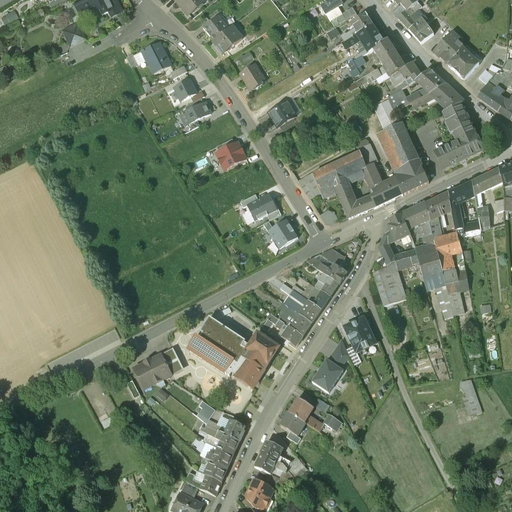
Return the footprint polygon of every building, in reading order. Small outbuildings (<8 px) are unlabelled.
[(111,19),(120,13),(114,1),(107,4),(105,0),(89,0),(90,0),(72,9),(77,19),(87,15),(100,13),(101,17),(108,14),(111,19)] [(178,0),(175,3),(188,17),(205,3),(202,0),(178,0)] [(324,0),(327,4),(321,8),(325,15),(331,12),(337,8),(342,5),(339,2),(341,0),(324,0)] [(418,2),(416,0),(392,0),(396,4),(399,3),(408,13),(417,4),(418,2)] [(406,14),(398,20),(409,31),(416,26),(415,24),(411,18),(415,14),(421,10),(417,4),(408,13),(406,14)] [(342,15),(337,8),(331,12),(332,14),(334,19),(342,15)] [(353,8),(342,15),(346,21),(348,20),(357,15),(353,8)] [(357,15),(348,20),(351,24),(366,15),(363,11),(357,15)] [(334,19),(332,14),(320,20),(326,32),(338,25),(334,19)] [(415,14),(411,18),(415,24),(420,20),(415,14)] [(342,15),(334,19),(338,25),(338,26),(346,21),(342,15)] [(366,15),(351,24),(356,31),(346,37),(345,36),(341,38),(345,44),(357,35),(372,26),(366,15)] [(229,32),(218,18),(203,30),(214,44),(229,32)] [(84,41),(77,26),(63,34),(70,48),(84,41)] [(372,26),(357,35),(361,41),(367,51),(363,54),(364,56),(373,50),(384,44),(372,26)] [(428,40),(416,26),(409,31),(421,45),(428,40)] [(335,28),(326,34),(331,42),(340,36),(335,28)] [(214,44),(213,45),(222,56),(226,52),(229,50),(230,52),(242,42),(242,41),(232,29),(229,32),(214,44)] [(345,44),(332,52),(336,58),(341,54),(361,41),(357,35),(345,44)] [(452,35),(434,54),(447,67),(462,52),(455,46),(459,42),(452,35)] [(242,42),(230,52),(229,50),(226,52),(231,59),(250,47),(244,39),(242,41),(242,42)] [(384,44),(373,50),(376,55),(374,57),(378,64),(381,63),(384,68),(399,58),(388,41),(384,44)] [(170,68),(158,45),(141,54),(142,55),(143,55),(147,63),(146,63),(153,77),(170,68)] [(473,60),(462,51),(462,52),(447,67),(463,82),(478,66),(478,65),(482,61),(476,56),(473,60)] [(252,53),(244,59),(250,67),(258,61),(252,53)] [(133,56),(126,59),(132,70),(138,67),(133,58),(134,57),(133,56)] [(354,56),(340,65),(343,69),(357,61),(355,58),(354,56)] [(343,69),(341,70),(344,76),(349,73),(353,79),(359,75),(356,69),(366,63),(361,58),(343,69)] [(399,58),(384,68),(387,73),(390,79),(405,69),(401,62),(399,58)] [(408,58),(401,62),(405,69),(412,64),(408,58)] [(511,63),(506,62),(498,76),(511,79),(511,63)] [(421,78),(412,64),(405,69),(394,76),(390,79),(396,89),(410,78),(413,83),(415,82),(421,78)] [(254,68),(240,77),(251,94),(265,85),(254,68)] [(364,79),(355,84),(357,88),(367,82),(368,85),(387,73),(384,68),(376,72),(364,79)] [(372,68),(363,77),(364,79),(376,72),(372,68)] [(493,78),(480,68),(474,76),(487,86),(488,85),(490,81),(491,82),(493,78)] [(183,69),(170,75),(173,81),(186,75),(183,69)] [(421,78),(415,82),(425,91),(422,91),(419,93),(422,99),(431,94),(445,86),(429,72),(421,78)] [(175,90),(181,103),(196,96),(189,82),(175,90)] [(496,91),(488,85),(487,86),(477,99),(498,114),(504,105),(492,97),(496,91)] [(445,86),(431,94),(434,97),(444,108),(447,112),(461,105),(463,104),(445,86)] [(391,96),(387,98),(396,113),(414,103),(422,99),(419,93),(409,99),(410,100),(407,102),(401,91),(397,93),(391,96)] [(191,99),(194,104),(204,99),(202,94),(191,99)] [(422,99),(414,103),(418,109),(430,101),(434,97),(431,94),(422,99)] [(185,109),(188,114),(204,106),(201,101),(185,109)] [(286,103),(268,115),(277,130),(280,128),(292,121),(296,119),(286,103)] [(511,104),(509,109),(504,105),(498,114),(511,122),(511,119),(511,104)] [(211,116),(206,105),(204,106),(188,114),(180,118),(186,128),(189,126),(192,132),(200,128),(197,123),(211,116)] [(447,112),(444,113),(448,121),(447,121),(454,137),(455,137),(458,143),(435,154),(443,171),(451,167),(450,165),(456,163),(457,165),(461,163),(461,164),(466,162),(465,161),(483,153),(478,141),(475,143),(473,137),(475,136),(469,123),(470,123),(467,118),(461,105),(447,112)] [(438,109),(428,116),(429,119),(444,113),(447,112),(444,108),(439,111),(438,109)] [(353,118),(342,125),(351,140),(362,134),(353,118)] [(409,128),(405,118),(399,121),(401,125),(404,131),(409,128)] [(292,121),(280,128),(285,135),(296,128),(292,121)] [(404,131),(401,125),(383,133),(400,170),(418,161),(404,131)] [(216,149),(219,154),(235,146),(232,141),(216,149)] [(219,154),(216,156),(224,172),(246,161),(238,145),(235,146),(219,154)] [(377,164),(368,146),(356,152),(357,154),(366,170),(372,167),(377,164)] [(329,169),(327,170),(333,185),(344,180),(361,172),(366,170),(357,154),(329,169)] [(418,161),(400,170),(403,175),(400,176),(401,179),(421,169),(418,161)] [(511,165),(499,170),(501,182),(502,182),(502,185),(503,189),(511,187),(511,165)] [(366,170),(361,172),(364,180),(375,175),(372,167),(366,170)] [(401,179),(395,182),(402,197),(428,184),(421,169),(401,179)] [(333,185),(327,170),(312,177),(321,196),(335,190),(333,185)] [(499,170),(482,178),(486,193),(502,185),(502,182),(501,182),(499,170)] [(395,182),(382,188),(375,175),(364,180),(372,197),(369,200),(374,210),(402,197),(395,182)] [(312,177),(298,183),(309,201),(321,196),(312,177)] [(482,178),(472,183),(474,198),(478,219),(488,217),(487,208),(483,209),(480,195),(486,193),(482,178)] [(354,204),(344,180),(333,185),(335,190),(348,221),(374,210),(369,200),(357,205),(354,204)] [(472,183),(463,187),(466,202),(474,198),(472,183)] [(463,187),(448,195),(451,213),(454,228),(456,232),(463,231),(462,228),(457,206),(466,202),(463,187)] [(448,195),(426,205),(430,221),(429,222),(431,231),(439,229),(437,219),(444,217),(443,215),(451,213),(448,195)] [(246,208),(258,202),(255,196),(240,204),(243,210),(247,208),(246,208)] [(258,202),(246,208),(247,208),(255,224),(267,218),(270,223),(281,217),(273,200),(271,201),(269,196),(258,202)] [(511,213),(511,199),(503,200),(503,201),(504,212),(504,213),(511,213)] [(503,201),(495,203),(497,215),(504,212),(503,201)] [(426,205),(401,217),(408,231),(424,223),(426,226),(422,227),(424,233),(431,231),(429,222),(430,221),(426,205)] [(333,215),(328,213),(319,217),(324,226),(329,228),(337,224),(333,215)] [(401,217),(389,222),(391,227),(387,229),(389,233),(384,236),(381,243),(387,247),(400,241),(402,245),(405,246),(412,243),(409,234),(408,231),(401,217)] [(488,217),(478,219),(478,224),(479,225),(489,224),(488,217)] [(273,230),(268,233),(279,252),(298,240),(286,222),(273,230)] [(268,233),(273,230),(269,223),(263,226),(268,233)] [(478,224),(462,228),(463,231),(456,232),(457,236),(458,240),(480,236),(480,233),(479,225),(478,224)] [(489,224),(479,225),(480,233),(490,230),(489,224)] [(444,239),(441,239),(439,229),(431,231),(435,245),(442,273),(451,271),(453,268),(449,256),(462,253),(458,240),(457,236),(444,240),(444,239)] [(431,231),(424,233),(427,248),(435,245),(431,231)] [(387,247),(381,243),(379,250),(382,259),(385,266),(394,263),(393,258),(389,251),(389,252),(387,247)] [(427,248),(423,249),(426,260),(432,276),(423,280),(427,294),(445,286),(443,280),(442,273),(435,245),(427,248)] [(416,252),(415,252),(418,263),(426,260),(423,249),(416,252)] [(412,253),(408,254),(412,267),(419,265),(418,263),(415,252),(412,253)] [(408,254),(393,258),(394,263),(385,266),(386,268),(395,266),(397,272),(412,267),(408,254)] [(385,266),(382,259),(376,261),(380,271),(386,268),(385,266)] [(347,275),(335,266),(332,270),(328,270),(314,260),(307,263),(324,276),(339,286),(344,279),(347,275)] [(426,260),(418,263),(419,265),(423,280),(432,276),(426,260)] [(395,266),(386,268),(388,275),(397,272),(395,266)] [(380,271),(372,275),(382,308),(397,304),(388,275),(386,268),(380,271)] [(466,275),(443,280),(445,286),(448,296),(469,291),(466,275)] [(323,289),(321,293),(330,299),(339,286),(324,276),(321,280),(327,284),(323,289)] [(292,292),(283,285),(280,290),(289,297),(292,292)] [(301,297),(294,293),(291,297),(298,301),(301,297)] [(315,302),(313,306),(321,312),(330,299),(321,293),(318,297),(315,302)] [(303,312),(299,317),(312,326),(321,312),(313,306),(309,303),(303,312)] [(493,305),(482,307),(484,315),(494,313),(493,305)] [(303,312),(294,306),(291,311),(295,314),(299,317),(303,312)] [(299,317),(295,314),(291,319),(296,322),(299,317)] [(312,326),(299,317),(296,322),(290,330),(303,339),(312,326)] [(364,318),(344,327),(356,355),(376,346),(364,318)] [(245,344),(246,342),(209,319),(200,333),(202,335),(199,339),(196,338),(188,351),(224,374),(230,377),(232,374),(236,377),(235,378),(252,389),(260,377),(262,378),(265,373),(263,372),(278,349),(257,335),(247,352),(246,351),(248,347),(245,344)] [(289,324),(283,319),(281,323),(288,328),(290,325),(289,324)] [(281,323),(277,320),(273,326),(281,331),(282,330),(285,332),(288,328),(281,323)] [(290,330),(288,328),(285,332),(281,339),(285,342),(284,344),(288,347),(290,345),(296,350),(303,339),(290,330)] [(341,342),(328,362),(340,371),(349,357),(341,342)] [(151,361),(150,360),(147,361),(143,363),(144,365),(134,370),(134,372),(144,390),(154,385),(154,386),(161,382),(171,377),(171,376),(182,370),(173,352),(167,354),(162,357),(161,356),(156,359),(151,361)] [(326,361),(312,383),(328,395),(343,373),(340,371),(328,362),(326,361)] [(483,414),(474,380),(462,383),(466,398),(471,417),(483,414)] [(140,397),(132,382),(126,385),(134,400),(140,397)] [(313,409),(297,400),(288,414),(304,424),(308,418),(313,409)] [(200,406),(194,414),(198,416),(204,408),(200,406)] [(304,424),(288,414),(280,428),(289,434),(297,439),(298,438),(306,426),(304,424)] [(323,428),(308,418),(304,424),(306,426),(326,439),(331,430),(336,433),(341,426),(336,423),(337,422),(330,417),(324,426),(323,428)] [(246,429),(230,421),(225,432),(223,431),(221,428),(216,425),(213,430),(224,435),(240,443),(246,429)] [(216,425),(209,422),(206,427),(213,430),(216,425)] [(213,430),(206,427),(205,429),(202,428),(200,431),(221,441),(224,435),(213,430)] [(297,439),(289,434),(286,439),(298,446),(301,440),(298,438),(297,439)] [(240,443),(224,435),(221,441),(217,449),(218,449),(233,457),(240,443)] [(266,444),(261,456),(277,463),(282,452),(266,444)] [(233,457),(218,449),(214,457),(209,454),(206,460),(227,470),(233,457)] [(261,456),(255,468),(271,475),(277,463),(261,456)] [(206,460),(205,459),(202,465),(208,468),(204,476),(205,476),(221,484),(227,470),(206,460)] [(195,476),(188,473),(184,483),(186,484),(190,486),(195,476)] [(221,484),(205,476),(199,490),(215,498),(221,484)] [(274,485),(261,479),(258,484),(270,490),(272,491),(276,488),(274,485)] [(258,484),(254,482),(246,499),(254,508),(262,511),(265,511),(270,502),(268,500),(272,492),(272,491),(270,490),(258,484)] [(190,486),(186,484),(180,495),(183,497),(192,501),(198,489),(190,486)] [(192,501),(183,497),(176,511),(199,511),(203,506),(192,501)] [(254,508),(246,499),(241,503),(249,511),(254,508)]
